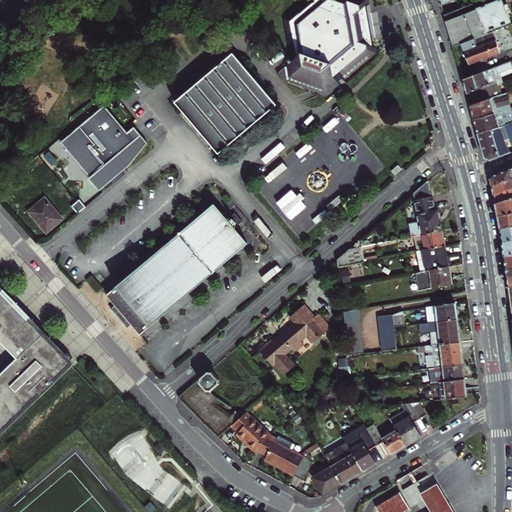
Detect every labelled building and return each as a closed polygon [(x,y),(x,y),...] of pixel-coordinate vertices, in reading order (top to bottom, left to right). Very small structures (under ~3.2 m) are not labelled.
[(374,52),(369,23),(365,0),(363,0),(314,0),(314,1),(290,22),(297,58),(280,72),(287,80),(326,93),(342,79),(374,52)] [(511,10),(506,0),(499,0),(477,9),(486,32),(511,22),(507,11),(511,10)] [(460,44),(470,40),(487,34),(486,32),(477,9),(446,21),(449,33),(454,46),(460,44)] [(470,40),(460,44),(465,56),(469,64),(503,50),(505,56),(508,54),(501,38),(495,41),(492,33),(471,41),(470,40)] [(277,106),(233,54),(175,103),(218,155),(277,106)] [(471,106),(501,95),(497,85),(494,76),(511,68),(511,64),(511,61),(472,76),(463,80),(466,91),(467,94),(468,93),(471,106)] [(511,68),(494,76),(497,85),(503,82),(501,77),(511,72),(511,68)] [(471,106),(470,106),(472,113),(474,119),(494,114),(504,111),(505,115),(511,111),(511,105),(510,106),(505,93),(501,95),(471,106)] [(128,133),(105,106),(61,142),(90,177),(89,178),(99,191),(129,166),(148,143),(135,127),(128,133)] [(476,127),(478,134),(506,124),(508,123),(507,121),(506,118),(497,122),(494,114),(474,119),(476,127)] [(491,160),(509,153),(508,149),(506,151),(499,133),(507,130),(511,144),(511,122),(508,123),(506,124),(478,134),(484,158),(487,159),(489,160),(491,160)] [(49,152),(44,157),(52,166),(57,162),(49,152)] [(22,164),(2,179),(9,187),(28,171),(22,164)] [(400,165),(392,172),(395,176),(403,169),(400,165)] [(492,186),(511,178),(511,167),(492,175),(490,179),(491,182),(492,186)] [(493,191),(493,195),(511,188),(511,178),(492,186),(493,191)] [(427,181),(413,194),(420,222),(410,224),(413,237),(414,237),(442,231),(439,216),(438,210),(435,210),(432,197),(431,197),(427,181)] [(511,188),(493,195),(495,199),(496,204),(511,200),(511,188)] [(80,199),(72,206),(78,214),(86,207),(80,199)] [(44,200),(31,212),(47,230),(61,218),(44,200)] [(498,216),(511,213),(511,200),(496,204),(497,211),(498,216)] [(215,205),(107,296),(115,306),(140,336),(249,245),(235,229),(235,225),(238,223),(240,226),(244,223),(235,213),(232,216),(235,219),(232,221),(229,221),(215,205)] [(511,213),(498,216),(499,222),(500,228),(511,225),(511,213)] [(511,225),(500,228),(501,235),(502,241),(511,239),(511,225)] [(422,251),(445,246),(444,238),(442,231),(414,237),(417,251),(422,251)] [(511,239),(502,241),(503,248),(504,255),(511,254),(511,239)] [(445,246),(422,251),(427,272),(450,268),(448,258),(445,246)] [(338,267),(363,262),(360,248),(348,250),(337,260),(338,267)] [(422,251),(417,251),(421,273),(427,272),(422,251)] [(421,273),(416,274),(419,290),(453,284),(452,276),(450,268),(427,272),(421,273)] [(0,431),(72,364),(31,320),(33,318),(6,289),(4,290),(0,286),(0,431)] [(428,323),(437,322),(457,320),(456,312),(455,303),(426,307),(428,323)] [(274,339),(260,351),(273,365),(276,363),(285,374),(295,366),(285,354),(292,348),(295,351),(304,343),(302,340),(308,336),(313,343),(320,337),(332,328),(321,314),(317,317),(306,304),(294,316),(299,322),(288,331),(276,342),(274,339)] [(344,310),(345,318),(360,316),(359,308),(344,310)] [(405,326),(403,311),(393,314),(394,322),(395,327),(405,326)] [(380,323),(394,322),(393,314),(379,316),(380,323)] [(345,318),(346,326),(361,324),(360,316),(345,318)] [(432,346),(460,342),(459,331),(457,320),(437,322),(438,332),(430,333),(432,346)] [(380,323),(381,328),(381,330),(395,328),(395,327),(394,322),(380,323)] [(361,324),(346,326),(347,332),(347,333),(362,331),(361,324)] [(381,330),(382,337),(396,335),(395,328),(381,330)] [(347,333),(348,340),(363,338),(362,331),(347,333)] [(396,335),(382,337),(383,344),(397,342),(396,335)] [(363,338),(348,340),(349,348),(363,345),(363,338)] [(397,342),(383,344),(384,351),(398,349),(397,342)] [(434,368),(463,365),(461,353),(460,342),(432,346),(419,347),(420,353),(426,352),(427,353),(432,353),(434,368)] [(363,345),(349,348),(350,355),(364,353),(363,345)] [(430,369),(431,384),(436,384),(440,383),(464,380),(464,374),(463,365),(434,368),(430,369)] [(211,372),(209,371),(199,379),(199,381),(206,389),(207,389),(209,389),(217,382),(217,381),(218,379),(211,372)] [(440,383),(442,400),(459,398),(466,397),(465,389),(464,380),(440,383)] [(411,404),(420,418),(423,416),(426,415),(419,403),(411,404)] [(391,419),(397,429),(407,445),(414,441),(421,437),(412,423),(420,418),(411,404),(403,404),(406,410),(391,419)] [(241,417),(228,428),(238,438),(237,438),(240,441),(254,455),(272,437),(246,413),(241,417)] [(367,428),(377,445),(384,442),(391,455),(400,450),(407,445),(397,429),(383,437),(375,423),(367,428)] [(372,466),(379,462),(371,449),(377,445),(367,428),(365,424),(344,437),(352,451),(364,471),(372,466)] [(272,437),(254,455),(275,466),(280,468),(280,469),(294,476),(305,457),(277,442),(278,440),(272,437)] [(354,477),(364,471),(352,451),(346,456),(343,451),(328,461),(331,466),(342,484),(354,477)] [(305,457),(294,476),(302,480),(313,462),(305,457)] [(342,484),(331,466),(313,477),(324,495),(334,489),(342,484)] [(430,511),(454,511),(452,509),(437,484),(420,494),(427,506),(430,511)] [(399,493),(376,506),(378,510),(379,511),(403,511),(409,509),(399,493)]
